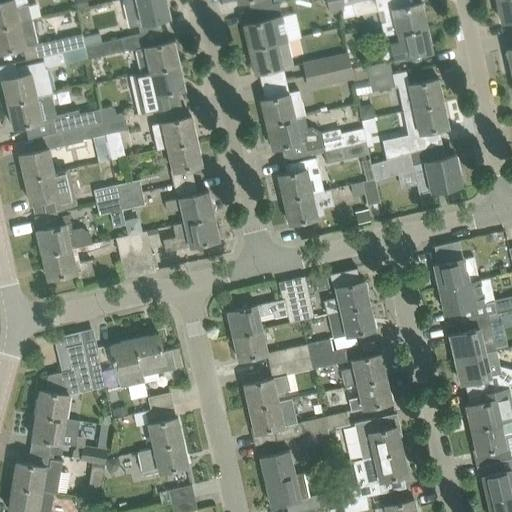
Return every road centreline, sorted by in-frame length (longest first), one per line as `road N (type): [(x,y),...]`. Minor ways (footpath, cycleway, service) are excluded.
road 1 (residential): [(453,511),(393,237)]
road 2 (residential): [(261,266),(201,0)]
road 3 (residential): [(235,511),(183,284)]
road 4 (residential): [(504,210),(458,0)]
road 5 (residential): [(15,323),(183,284)]
road 6 (residential): [(261,266),(393,237)]
